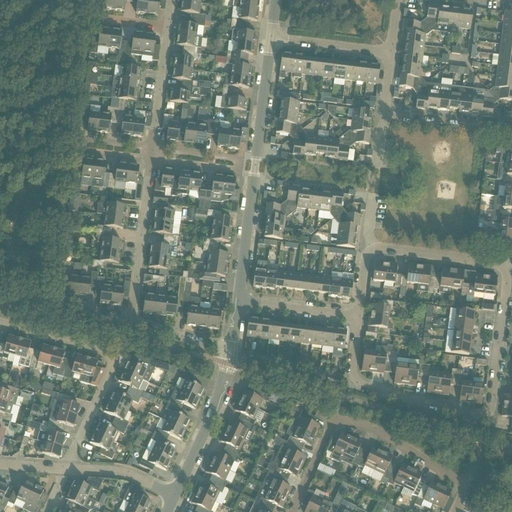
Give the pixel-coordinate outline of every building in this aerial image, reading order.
[(113,11),(114,0),(96,0),(96,2),(97,2),(97,0),(103,0),(102,10),(113,11)] [(125,2),(125,0),(114,0),(113,11),(124,12),(125,2)] [(146,15),(148,0),(131,0),(131,3),(137,4),(135,14),(146,15)] [(159,7),(165,8),(165,0),(148,0),(146,15),(157,17),(159,7)] [(259,1),(254,0),(233,0),(233,8),(240,9),(258,12),(259,1)] [(199,15),(200,4),(182,2),(180,13),(190,14),(190,20),(205,22),(206,16),(199,15)] [(437,27),(439,8),(437,8),(437,7),(428,6),(427,19),(423,21),(426,25),(436,27),(437,27)] [(447,34),(450,10),(439,8),(437,27),(436,27),(436,28),(432,32),(447,34)] [(246,27),(246,21),(256,23),(258,12),(240,9),(238,20),(231,19),(231,25),(246,27)] [(458,36),(458,29),(461,11),(450,10),(447,34),(458,36)] [(472,12),(461,11),(458,29),(470,31),(472,12)] [(511,13),(504,13),(503,24),(511,24),(511,13)] [(196,38),(197,27),(204,28),(205,22),(190,20),(189,26),(179,25),(177,36),(196,38)] [(425,36),(426,25),(423,21),(420,24),(407,22),(405,32),(407,32),(407,34),(425,36)] [(511,24),(503,24),(501,35),(511,35),(511,24)] [(254,45),(255,34),(245,33),(246,27),(231,25),(230,31),(232,32),(231,42),(235,43),(254,45)] [(108,49),(110,31),(99,29),(98,41),(92,40),(91,54),(97,54),(97,48),(108,49)] [(121,32),(110,31),(108,49),(119,51),(118,58),(124,58),(124,61),(126,43),(120,42),(121,32)] [(141,57),(144,35),(133,34),(132,44),(126,43),(124,61),(130,62),(130,56),(141,57)] [(424,47),(425,36),(407,34),(405,44),(424,47)] [(154,47),(155,36),(144,35),(141,57),(152,59),(152,62),(158,62),(160,47),(154,47)] [(511,46),(511,35),(501,35),(500,46),(511,46)] [(196,38),(177,36),(176,47),(186,48),(185,54),(201,56),(201,50),(201,49),(202,39),(196,38)] [(252,56),(254,45),(235,43),(234,54),(232,53),(227,53),(226,59),(242,61),(242,55),(247,55),(252,56)] [(405,44),(404,55),(422,58),(424,47),(405,44)] [(511,57),(511,46),(500,46),(499,56),(511,57)] [(192,71),(193,61),(200,62),(201,56),(185,54),(184,59),(175,58),(173,69),(192,71)] [(290,74),(293,56),(281,55),(278,80),(284,80),(285,73),(290,74)] [(421,68),(422,58),(404,55),(403,66),(421,68)] [(301,76),(303,57),(293,56),(290,74),(293,74),(292,78),(301,79),(301,76)] [(511,68),(511,57),(499,56),(497,67),(511,68)] [(312,77),(314,61),(304,60),(304,57),(303,57),(301,76),(312,77)] [(241,66),(242,61),(226,59),(226,65),(230,65),(232,66),(231,76),(250,79),(251,68),(246,67),(241,66)] [(323,78),(325,62),(314,61),(312,77),(323,78)] [(333,80),(335,64),(325,62),(323,78),(333,80)] [(344,81),(346,65),(335,64),(333,80),(344,81)] [(355,82),(357,64),(356,66),(346,65),(344,81),(355,82)] [(366,84),(368,65),(357,64),(355,82),(366,84)] [(377,85),(379,67),(368,65),(366,84),(377,85)] [(420,79),(421,68),(403,66),(401,77),(420,79)] [(141,72),(140,71),(140,70),(130,69),(126,68),(121,67),(121,70),(120,78),(138,81),(139,77),(140,76),(141,72)] [(511,68),(497,67),(496,78),(511,79),(511,68)] [(190,82),(192,72),(192,71),(173,69),(172,80),(182,81),(182,87),(196,89),(197,83),(190,82)] [(225,76),(224,86),(228,87),(230,87),(238,88),(248,90),(250,79),(231,76),(225,76)] [(401,77),(401,79),(400,79),(399,88),(412,89),(414,93),(418,90),(419,80),(420,79),(401,77)] [(139,83),(138,82),(138,81),(120,78),(120,79),(113,78),(112,88),(137,91),(137,88),(139,86),(139,83)] [(511,90),(511,79),(496,78),(495,88),(511,90)] [(425,84),(429,89),(428,91),(426,109),(437,111),(440,86),(426,84),(425,84)] [(448,110),(451,87),(440,86),(437,111),(449,112),(449,110),(448,110)] [(200,89),(196,89),(182,87),(181,93),(170,92),(169,103),(187,105),(188,99),(199,101),(200,97),(199,97),(200,89)] [(459,111),(462,88),(451,87),(448,110),(449,110),(459,111)] [(138,94),(137,92),(137,91),(112,88),(111,99),(119,100),(125,101),(136,102),(136,98),(138,97),(138,94)] [(470,115),(473,90),(462,88),(459,111),(458,113),(470,115)] [(511,90),(495,88),(495,89),(493,99),(496,103),(500,100),(511,101),(511,90)] [(418,90),(414,93),(417,96),(415,109),(424,110),(425,109),(426,109),(428,91),(418,90)] [(480,116),(482,98),(483,98),(483,96),(488,92),(487,91),(473,90),(470,115),(480,116)] [(245,113),(247,101),(226,99),(221,98),(220,109),(245,113)] [(493,106),(496,103),(493,99),(482,98),(480,116),(482,116),(482,118),(491,119),(493,106)] [(131,137),(134,119),(123,117),(125,101),(119,100),(118,110),(116,125),(122,125),(120,136),(131,137)] [(299,103),(291,102),(281,101),(280,112),(298,114),(299,103)] [(98,133),(100,115),(89,113),(90,107),(82,105),(82,110),(81,110),(80,120),(88,121),(87,132),(98,133)] [(327,107),(327,112),(332,118),(334,118),(335,108),(327,107)] [(110,124),(116,125),(118,110),(107,109),(106,115),(100,115),(98,133),(109,134),(110,124)] [(194,145),(196,127),(191,126),(192,118),(188,118),(188,111),(181,110),(180,125),(179,133),(184,134),(183,144),(194,145)] [(371,112),(361,111),(353,110),(352,121),(370,123),(371,112)] [(296,125),(298,114),(280,112),(278,123),(296,125)] [(149,128),(151,114),(145,113),(144,120),(134,119),(131,137),(142,139),(144,128),(149,128)] [(163,116),(162,130),(167,131),(166,142),(177,143),(179,133),(180,125),(173,124),(174,117),(169,117),(163,116)] [(212,136),(214,122),(208,121),(208,122),(197,121),(196,127),(194,145),(205,147),(206,136),(212,136)] [(368,134),(370,123),(352,121),(350,132),(368,134)] [(228,149),(230,131),(219,130),(220,123),(214,122),(212,136),(218,137),(217,148),(228,149)] [(296,126),(296,125),(278,123),(278,125),(277,125),(276,134),(289,135),(291,139),(295,136),(296,126)] [(246,142),(248,126),(239,125),(239,129),(236,132),(230,131),(228,149),(239,151),(240,141),(246,142)] [(368,136),(368,134),(350,132),(349,143),(352,147),(355,144),(368,145),(370,136),(368,136)] [(303,155),(306,137),(305,137),(295,136),(291,139),(294,142),(292,155),(302,157),(302,155),(303,155)] [(314,157),(317,138),(306,137),(303,155),(314,157)] [(325,158),(327,140),(317,138),(314,157),(315,157),(315,155),(325,156),(325,158)] [(336,160),(338,141),(327,140),(325,158),(336,160)] [(348,149),(352,147),(349,143),(339,141),(338,141),(336,160),(338,160),(338,161),(347,162),(348,149)] [(511,165),(511,148),(496,147),(495,154),(501,154),(499,164),(507,165),(511,165)] [(92,180),(94,162),(83,160),(82,171),(74,170),(72,185),(80,186),(81,179),(92,180)] [(108,189),(109,175),(104,174),(105,163),(94,162),(92,180),(91,187),(108,189)] [(125,184),(128,166),(117,165),(115,176),(109,175),(108,189),(114,190),(114,183),(125,184)] [(511,165),(507,165),(507,171),(504,171),(502,181),(511,182),(511,165)] [(140,203),(143,179),(137,178),(139,167),(128,166),(125,184),(125,190),(136,191),(134,202),(140,203)] [(165,189),(171,190),(173,182),(174,172),(162,170),(161,181),(155,180),(154,192),(162,193),(164,191),(165,189)] [(188,192),(191,174),(180,173),(178,183),(173,182),(171,190),(171,197),(177,198),(177,196),(180,195),(188,196),(188,192)] [(204,201),(206,186),(200,185),(202,175),(191,174),(188,192),(198,194),(197,200),(204,201)] [(221,203),(224,178),(213,177),(212,187),(206,186),(204,201),(203,211),(209,211),(210,202),(221,203)] [(238,203),(240,190),(234,189),(235,179),(224,178),(221,203),(228,202),(238,203)] [(511,182),(502,181),(501,187),(505,188),(503,198),(511,199),(511,182)] [(297,209),(299,191),(297,191),(297,189),(288,188),(287,201),(283,204),(286,208),(296,209),(297,209)] [(310,195),(310,192),(299,191),(297,209),(308,211),(310,195)] [(329,213),(331,195),(320,193),(320,196),(318,212),(329,213)] [(77,203),(78,195),(71,194),(70,202),(77,203)] [(341,208),(343,195),(334,194),(333,195),(331,195),(329,213),(340,215),(344,211),(341,208)] [(163,206),(164,197),(153,195),(152,204),(163,206)] [(320,196),(310,195),(308,211),(318,212),(320,196)] [(18,224),(23,198),(10,196),(5,221),(18,224)] [(495,197),(493,214),(510,216),(511,210),(511,199),(503,198),(495,197)] [(126,210),(125,209),(125,207),(115,206),(116,200),(100,198),(100,204),(98,204),(96,215),(105,216),(124,218),(124,216),(125,215),(126,210)] [(286,208),(283,204),(280,206),(267,205),(265,214),(267,214),(267,216),(285,219),(285,218),(286,208)] [(181,214),(182,208),(167,206),(167,212),(156,211),(155,213),(154,214),(154,219),(154,220),(154,222),(173,225),(174,213),(181,214)] [(232,224),(232,223),(232,220),(221,219),(222,213),(207,211),(207,217),(213,218),(212,230),(230,232),(231,229),(232,229),(232,224)] [(359,217),(346,215),(344,211),(340,215),(338,225),(357,227),(357,226),(358,226),(359,217)] [(511,221),(509,222),(510,216),(493,214),(492,225),(500,226),(499,232),(511,233),(511,221)] [(124,222),(123,221),(124,218),(105,216),(104,228),(97,227),(96,233),(110,234),(111,229),(122,230),(122,227),(124,227),(124,222)] [(283,229),(285,219),(267,216),(265,227),(283,229)] [(177,243),(178,237),(171,236),(173,225),(154,222),(154,225),(153,226),(152,230),(153,231),(153,234),(164,235),(163,241),(177,243)] [(355,238),(357,227),(338,225),(337,236),(355,238)] [(282,241),(283,229),(265,227),(264,238),(282,241)] [(231,235),(230,234),(230,232),(212,230),(211,241),(204,240),(203,246),(217,248),(218,242),(229,244),(229,241),(230,240),(231,235)] [(511,244),(511,233),(499,232),(498,242),(495,242),(494,248),(506,250),(507,244),(511,244)] [(121,245),(120,244),(120,241),(109,240),(110,234),(96,233),(95,239),(97,239),(97,243),(102,244),(101,251),(119,253),(119,251),(121,250),(121,245)] [(354,250),(355,238),(337,236),(336,247),(354,250)] [(175,260),(176,249),(177,243),(163,241),(162,247),(151,245),(151,248),(150,249),(149,253),(150,255),(150,257),(168,259),(175,260)] [(29,253),(19,250),(13,249),(14,244),(3,242),(0,255),(0,254),(0,264),(26,270),(29,253)] [(228,259),(227,258),(228,255),(216,254),(217,248),(203,246),(202,252),(209,253),(208,264),(226,267),(226,264),(228,263),(228,259)] [(120,257),(119,256),(119,253),(101,251),(99,262),(92,261),(92,267),(96,268),(106,269),(107,263),(118,265),(118,262),(119,261),(120,257)] [(167,271),(168,259),(150,257),(149,259),(148,260),(148,265),(149,266),(148,269),(167,271)] [(383,283),(386,264),(375,262),(372,282),(383,283)] [(227,270),(226,269),(226,267),(208,264),(206,276),(204,276),(204,275),(199,275),(199,281),(203,281),(214,283),(214,277),(225,278),(225,276),(226,275),(227,270)] [(397,265),(386,264),(383,283),(394,284),(394,287),(400,288),(401,276),(396,276),(397,265)] [(417,285),(419,266),(408,264),(407,277),(401,276),(400,288),(406,289),(406,284),(417,285)] [(433,290),(435,278),(429,278),(430,267),(419,266),(417,285),(428,287),(427,293),(433,294),(433,290)] [(77,297),(79,279),(65,277),(66,270),(60,269),(58,285),(59,285),(59,284),(68,285),(66,296),(77,297)] [(450,289),(453,270),(442,269),(440,279),(435,278),(433,290),(439,291),(439,288),(450,289)] [(264,289),(266,271),(255,270),(252,288),(264,289)] [(464,271),(453,270),(450,289),(461,291),(460,296),(466,296),(468,284),(462,284),(464,271)] [(274,291),(277,273),(266,271),(264,289),(274,291)] [(95,289),(96,279),(97,274),(91,273),(90,280),(79,279),(77,297),(88,298),(89,288),(95,289)] [(286,290),(288,274),(277,273),(274,291),(275,291),(275,288),(286,290)] [(296,291),(298,275),(288,274),(286,290),(296,291)] [(307,292),(309,277),(298,275),(296,291),(307,292)] [(483,296),(486,276),(475,275),(474,285),(468,284),(466,296),(472,297),(473,294),(483,296)] [(497,277),(486,276),(483,296),(494,297),(497,277)] [(317,294),(319,278),(309,277),(307,292),(317,294)] [(182,309),(183,299),(185,287),(185,284),(186,279),(182,279),(180,278),(179,286),(177,300),(166,299),(164,317),(175,318),(176,308),(182,309)] [(328,298),(330,279),(319,278),(317,294),(328,295),(327,298),(328,298)] [(104,280),(96,279),(95,289),(94,294),(100,295),(99,305),(110,306),(112,288),(113,284),(112,284),(103,283),(104,280)] [(339,299),(341,281),(330,279),(328,298),(339,299)] [(213,285),(214,285),(214,283),(203,281),(202,288),(212,289),(213,285)] [(350,300),(352,282),(341,281),(339,299),(350,300)] [(122,298),(128,298),(130,283),(124,282),(124,287),(123,289),(112,288),(110,306),(121,308),(122,298)] [(228,286),(214,285),(213,285),(212,289),(212,291),(227,293),(228,286)] [(197,328),(199,310),(200,300),(189,299),(190,295),(188,294),(184,294),(183,299),(182,309),(188,310),(186,327),(197,328)] [(153,316),(156,297),(145,296),(142,314),(153,316)] [(164,317),(166,299),(156,297),(153,316),(164,317)] [(393,302),(381,301),(380,307),(370,305),(369,316),(388,319),(389,308),(392,308),(393,302)] [(207,329),(210,311),(199,310),(197,328),(198,328),(199,330),(202,330),(203,329),(207,329)] [(474,312),(464,311),(456,310),(455,321),(475,324),(476,320),(473,320),(474,312)] [(218,331),(221,312),(210,311),(207,329),(218,331)] [(387,324),(388,319),(369,316),(367,327),(378,329),(377,334),(389,336),(390,330),(392,330),(392,327),(390,325),(387,324)] [(257,339),(259,321),(248,320),(246,338),(257,339)] [(270,325),(271,322),(259,321),(257,339),(268,341),(270,325)] [(475,328),(475,324),(455,321),(453,332),(471,334),(472,327),(475,328)] [(281,326),(270,325),(268,341),(279,342),(281,326)] [(289,343),(291,327),(281,326),(279,342),(289,343)] [(300,345),(302,329),(291,327),(289,343),(300,345)] [(311,346),(313,330),(302,329),(300,345),(311,346)] [(332,349),(335,330),(323,329),(323,331),(321,347),(332,349)] [(323,331),(313,330),(311,346),(321,347),(323,331)] [(346,332),(335,330),(332,349),(344,350),(346,332)] [(470,341),(471,334),(453,332),(452,343),(473,345),(473,342),(470,341)] [(14,357),(19,340),(17,339),(11,336),(10,337),(8,337),(6,345),(0,343),(0,360),(7,362),(9,355),(14,357)] [(31,343),(29,343),(29,341),(21,341),(19,340),(14,357),(20,359),(18,366),(29,369),(34,353),(28,352),(31,343)] [(472,349),(473,345),(452,343),(451,354),(468,356),(469,349),(472,349)] [(48,367),(53,350),(51,349),(45,345),(44,347),(42,346),(39,355),(34,353),(29,369),(41,372),(43,365),(48,367)] [(384,364),(390,365),(392,353),(393,346),(386,345),(386,348),(381,348),(380,355),(374,354),(372,373),(383,375),(384,364)] [(65,353),(63,352),(63,350),(55,350),(53,350),(48,367),(54,368),(52,375),(63,378),(68,363),(62,361),(65,353)] [(372,373),(374,354),(364,353),(361,372),(372,373)] [(404,386),(407,366),(396,365),(398,354),(392,353),(390,365),(396,366),(393,384),(404,386)] [(82,376),(87,359),(85,359),(79,355),(78,357),(76,356),(74,365),(68,363),(63,378),(71,381),(73,374),(82,376)] [(97,362),(96,362),(96,360),(88,360),(87,359),(82,376),(80,383),(98,388),(104,373),(105,370),(102,369),(101,372),(95,371),(97,362)] [(128,362),(123,372),(144,382),(148,384),(155,368),(157,369),(160,364),(145,359),(141,368),(128,362)] [(422,377),(424,365),(418,365),(418,367),(407,366),(404,386),(416,387),(417,377),(422,377)] [(437,395),(440,375),(429,374),(430,366),(424,365),(422,377),(428,378),(426,393),(437,395)] [(172,383),(178,368),(172,366),(165,380),(172,383)] [(191,384),(194,379),(193,379),(196,373),(184,370),(179,379),(185,382),(180,391),(200,400),(204,390),(191,384)] [(450,386),(455,386),(457,371),(451,370),(451,377),(440,375),(437,395),(448,396),(450,386)] [(472,385),(473,377),(463,375),(463,371),(457,371),(455,386),(461,387),(459,403),(470,404),(472,385)] [(123,372),(118,382),(131,388),(129,394),(140,399),(148,384),(144,382),(123,372)] [(481,405),(483,386),(472,385),(470,404),(481,405)] [(15,407),(19,390),(14,389),(5,386),(3,392),(0,391),(0,402),(13,406),(15,407)] [(265,402),(267,396),(255,390),(252,396),(244,392),(239,402),(258,411),(262,401),(265,402)] [(195,410),(200,400),(180,391),(176,401),(170,398),(167,404),(179,410),(182,404),(195,410)] [(138,405),(140,399),(129,394),(126,399),(113,393),(108,403),(127,412),(132,402),(138,405)] [(54,401),(52,410),(59,413),(76,418),(77,416),(81,410),(79,409),(79,407),(69,404),(71,398),(56,394),(54,401)] [(148,395),(146,401),(153,403),(155,397),(148,395)] [(511,396),(504,395),(503,406),(511,407),(511,396)] [(10,417),(13,406),(0,402),(0,420),(10,423),(12,417),(10,417)] [(258,411),(239,402),(234,412),(243,416),(240,421),(251,426),(253,427),(256,421),(253,420),(258,411)] [(127,412),(108,403),(104,413),(117,419),(114,424),(126,430),(129,424),(123,421),(127,412)] [(38,414),(41,407),(34,404),(31,412),(38,414)] [(177,415),(179,410),(167,404),(165,410),(170,412),(166,422),(185,431),(190,421),(177,415)] [(511,407),(503,406),(502,417),(511,418),(511,419),(511,424),(511,407)] [(301,412),(298,418),(301,419),(296,429),(315,438),(320,428),(311,424),(314,418),(301,412)] [(76,427),(76,419),(76,418),(59,413),(57,422),(49,420),(48,424),(42,422),(41,425),(47,427),(56,430),(62,431),(63,425),(73,428),(74,427),(76,427)] [(0,429),(0,428),(8,430),(10,423),(0,420),(0,429)] [(243,441),(251,426),(240,421),(238,426),(229,422),(224,432),(243,441)] [(180,441),(185,431),(166,422),(161,432),(156,429),(153,435),(165,440),(167,435),(180,441)] [(123,436),(126,430),(114,424),(112,430),(99,423),(94,434),(113,443),(118,433),(123,436)] [(66,441),(64,440),(65,438),(55,435),(56,430),(47,427),(41,425),(37,441),(40,442),(44,444),(62,449),(62,447),(66,441)] [(311,448),(315,438),(296,429),(292,438),(289,437),(287,443),(299,449),(302,444),(311,448)] [(243,441),(224,432),(220,443),(228,447),(226,452),(239,458),(241,452),(239,451),(243,441)] [(341,462),(352,438),(342,433),(338,442),(332,439),(326,452),(332,454),(330,459),(339,464),(341,462)] [(113,443),(94,434),(89,444),(102,450),(100,455),(111,461),(114,455),(108,452),(113,443)] [(162,446),(165,440),(153,435),(150,441),(156,443),(151,453),(171,462),(175,452),(162,446)] [(25,452),(28,442),(29,440),(23,438),(19,450),(25,452)] [(362,443),(352,438),(341,462),(351,467),(352,464),(357,467),(363,454),(358,451),(362,443)] [(61,458),(61,451),(62,449),(44,444),(40,442),(36,453),(58,460),(59,458),(61,458)] [(297,454),(299,449),(287,443),(284,449),(281,447),(277,457),(282,459),(282,460),(301,468),(306,458),(297,454)] [(374,471),(383,452),(372,448),(368,456),(363,454),(357,467),(363,469),(364,467),(374,471)] [(236,464),(239,458),(226,452),(223,457),(215,453),(210,463),(229,472),(233,463),(236,464)] [(393,457),(383,452),(374,471),(383,476),(382,478),(388,481),(393,471),(394,468),(388,466),(393,457)] [(166,472),(171,462),(151,453),(147,463),(141,460),(139,466),(150,471),(153,466),(166,472)] [(301,473),(301,472),(300,470),(301,468),(282,460),(277,469),(269,465),(268,465),(265,471),(272,474),(285,480),(287,474),(296,478),(297,477),(299,476),(300,475),(301,473)] [(229,472),(210,463),(205,473),(214,477),(211,483),(224,489),(227,483),(224,482),(229,472)] [(403,488),(412,470),(402,465),(398,474),(393,471),(388,481),(386,484),(392,486),(394,484),(403,488)] [(329,469),(327,476),(346,482),(348,475),(329,469)] [(422,474),(412,470),(403,488),(413,493),(411,495),(417,498),(422,488),(423,486),(418,483),(422,474)] [(282,485),(285,480),(272,474),(271,477),(270,479),(272,480),(268,490),(267,490),(286,499),(291,489),(282,485)] [(98,493),(104,480),(90,479),(86,487),(74,481),(69,490),(87,499),(92,490),(98,493)] [(25,504),(34,486),(24,482),(19,494),(13,492),(9,501),(8,503),(13,506),(16,500),(25,504)] [(433,506),(442,487),(431,482),(427,491),(422,488),(417,498),(414,505),(420,508),(423,501),(433,506)] [(3,500),(9,487),(0,483),(0,511),(3,511),(8,503),(9,501),(6,499),(5,501),(3,500)] [(221,495),(224,489),(211,483),(209,488),(200,484),(196,494),(214,503),(219,493),(221,495)] [(130,485),(127,492),(127,493),(123,502),(129,504),(144,511),(147,511),(151,503),(138,497),(142,490),(130,485)] [(43,491),(34,486),(25,504),(35,509),(32,511),(40,511),(43,506),(38,503),(43,491)] [(452,491),(442,487),(433,506),(442,510),(441,511),(448,511),(453,503),(447,500),(452,491)] [(87,499),(69,490),(65,500),(78,506),(75,511),(76,511),(88,511),(89,511),(92,511),(95,504),(94,502),(87,499)] [(282,509),(286,499),(267,490),(263,500),(256,497),(254,503),(270,510),(273,505),(282,509)] [(316,511),(322,501),(313,496),(314,494),(308,491),(302,504),(307,506),(304,511),(316,511)] [(99,503),(107,507),(111,497),(104,494),(99,503)] [(210,511),(214,503),(196,494),(191,504),(199,508),(197,511),(210,511)] [(335,511),(339,505),(333,503),(332,505),(322,501),(316,511),(335,511)] [(269,511),(270,510),(254,503),(251,508),(257,511),(269,511)]
